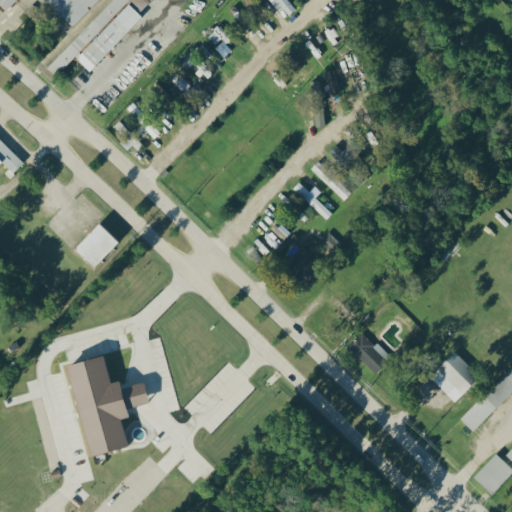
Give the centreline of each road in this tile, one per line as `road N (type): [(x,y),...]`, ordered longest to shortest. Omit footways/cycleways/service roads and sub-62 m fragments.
road 1 (secondary): [(472,511),(0,52)]
road 2 (secondary): [(0,97),(426,511)]
